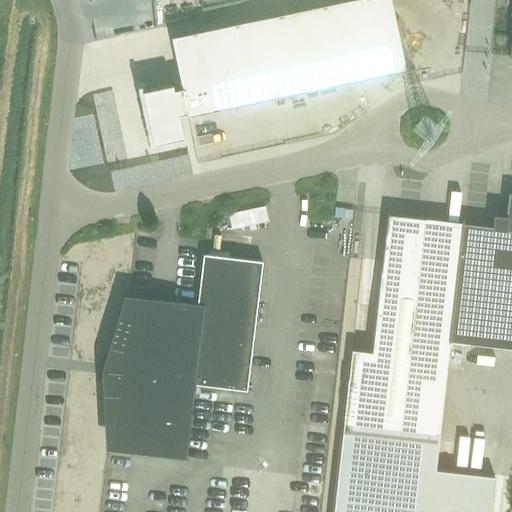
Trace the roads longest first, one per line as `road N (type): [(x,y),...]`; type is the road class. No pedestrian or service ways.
road 1 (unclassified): [(53,214),(357,149)]
road 2 (unclassified): [(53,214),(17,511)]
road 3 (unclassified): [(62,0),(70,65),(53,214)]
road 4 (unclassified): [(487,124),(424,97),(396,105),(357,149)]
road 5 (unclassified): [(357,149),(423,163),(448,156),(487,124)]
